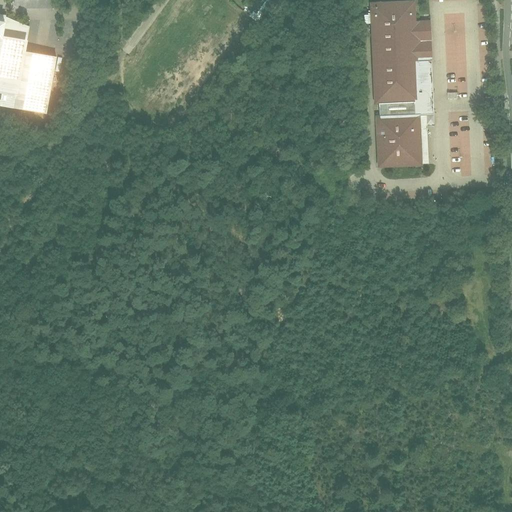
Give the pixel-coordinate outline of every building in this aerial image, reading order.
[(202,44),(227,10),(213,0),(199,0),(180,27),(202,44)] [(410,2),(371,4),(376,103),(383,102),(384,119),(376,119),(379,165),(421,163),(419,114),(433,113),(432,99),(419,100),(417,59),(431,58),(429,22),(412,23),(410,2)] [(0,102),(44,109),(52,57),(23,53),(26,30),(25,30),(2,15),(0,14),(0,102)] [(170,87),(192,58),(174,45),(152,74),(170,87)] [(149,115),(162,98),(136,79),(123,95),(149,115)]
